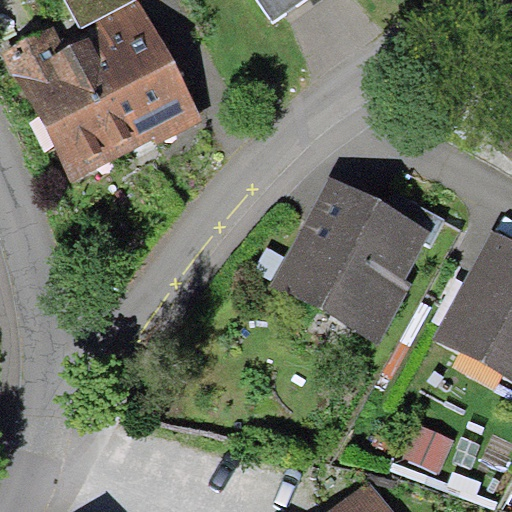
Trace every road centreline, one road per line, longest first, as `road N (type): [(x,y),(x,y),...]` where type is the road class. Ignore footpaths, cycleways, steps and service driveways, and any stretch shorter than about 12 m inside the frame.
road 1 (residential): [(488,0),(328,107),(131,317),(53,336)]
road 2 (residential): [(53,336),(38,451),(12,511)]
road 3 (residential): [(0,174),(53,336)]
